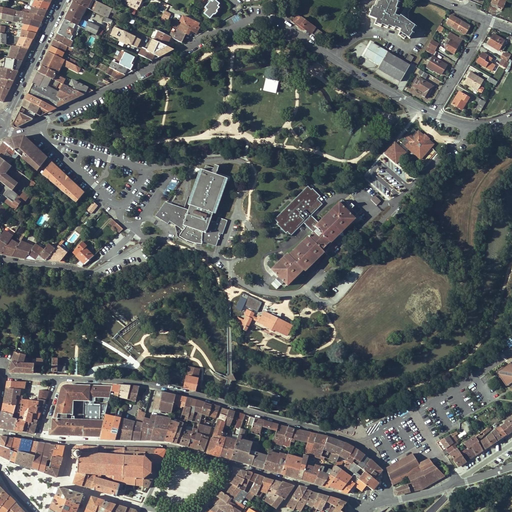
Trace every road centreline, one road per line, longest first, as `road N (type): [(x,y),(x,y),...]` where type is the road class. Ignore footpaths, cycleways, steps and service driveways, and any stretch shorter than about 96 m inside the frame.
road 1 (residential): [(5,131),(28,129),(211,36),(270,18),(433,112)]
road 2 (residential): [(361,439),(154,383),(57,377)]
road 3 (unknown): [(387,212),(334,197),(291,246),(264,259),(265,291)]
road 4 (secondary): [(62,0),(4,118)]
road 5 (residential): [(169,444),(40,437)]
